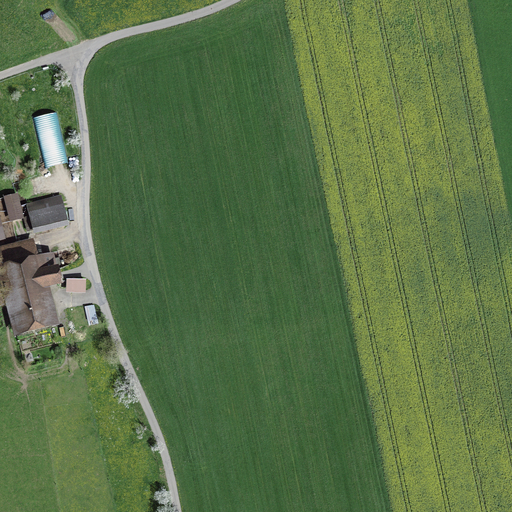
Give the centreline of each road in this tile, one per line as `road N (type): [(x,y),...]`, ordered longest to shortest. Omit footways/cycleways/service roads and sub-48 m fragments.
road 1 (unclassified): [(177,511),(155,412),(103,298),(86,223),(73,51)]
road 2 (unclassified): [(73,51),(231,0)]
